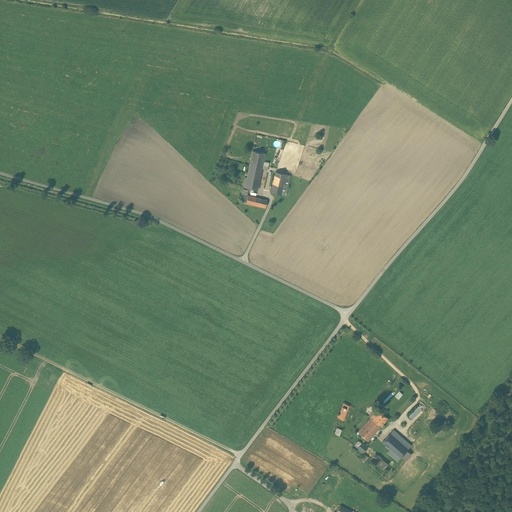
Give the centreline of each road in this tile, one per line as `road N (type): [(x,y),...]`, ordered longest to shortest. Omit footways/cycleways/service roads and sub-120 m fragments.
road 1 (unclassified): [(0,173),(147,215),(349,313)]
road 2 (unclassified): [(511,100),(456,187),(349,313)]
road 3 (unclassified): [(349,313),(199,511)]
